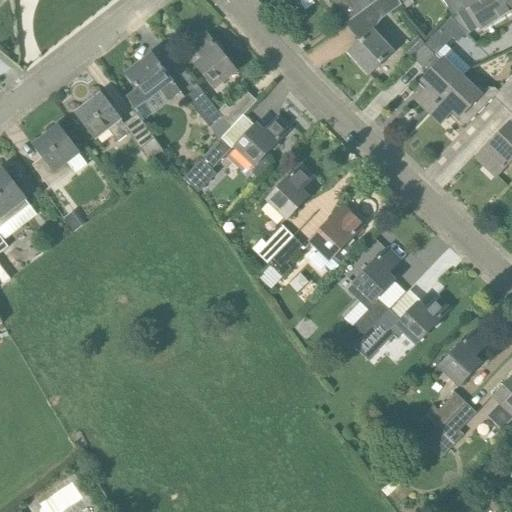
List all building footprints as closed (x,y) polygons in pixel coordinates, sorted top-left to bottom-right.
[(288,0),(290,2),(292,1),(291,0),(335,0),(351,21),(361,13),(352,0),(288,0)] [(361,43),(349,54),(369,76),(394,53),(374,31),(382,20),(392,12),(382,0),(379,0),(361,13),(351,21),(344,25),(361,43)] [(352,0),(361,13),(379,0),(352,0)] [(382,0),(392,12),(401,5),(404,10),(413,3),(411,0),(382,0)] [(483,29),(511,10),(511,0),(444,0),(455,16),(469,8),(483,29)] [(417,101),(429,112),(463,78),(443,59),(442,61),(437,55),(453,38),(457,42),(466,33),(451,19),(413,59),(429,74),(423,81),(430,88),(417,101)] [(204,59),(197,65),(215,89),(236,72),(207,35),(193,45),(204,59)] [(425,45),(418,36),(403,50),(411,58),(425,45)] [(170,102),(182,93),(153,56),(128,75),(137,87),(125,96),(136,110),(161,91),(170,102)] [(495,97),(505,106),(511,99),(511,75),(510,77),(497,91),(494,95),(495,97)] [(478,86),(474,89),(463,78),(429,112),(442,124),(454,111),(461,118),(468,125),(495,97),(494,95),(497,91),(495,88),(486,89),(484,91),(478,86)] [(212,127),(224,118),(218,112),(199,88),(186,99),(210,129),(212,127)] [(225,105),(218,112),(224,118),(231,128),(257,102),(247,91),(230,109),(225,105)] [(141,149),(154,139),(144,122),(145,121),(138,111),(123,123),(101,95),(77,114),(96,139),(109,130),(116,139),(127,131),(141,149)] [(224,118),(212,127),(218,142),(218,143),(218,142),(221,139),(231,128),(224,118)] [(253,170),(251,173),(258,180),(272,166),(263,158),(289,132),(276,120),(264,133),(257,126),(236,148),(255,166),(253,170)] [(511,125),(511,124),(478,159),(497,177),(511,161),(511,125)] [(33,166),(50,188),(73,170),(68,163),(79,154),(59,128),(35,146),(44,157),(33,166)] [(154,139),(141,149),(150,161),(158,155),(163,151),(155,139),(154,139)] [(199,194),(217,174),(212,170),(229,152),(218,142),(218,143),(218,142),(184,180),(199,194)] [(170,160),(163,151),(158,155),(165,164),(170,160)] [(268,201),(288,220),(308,198),(301,191),(314,179),(301,166),(268,201)] [(0,254),(9,248),(0,236),(0,229),(30,206),(3,170),(0,172),(0,254)] [(347,244),(364,227),(344,208),(311,243),(319,250),(309,260),(320,270),(324,266),(333,274),(354,250),(347,244)] [(74,232),(86,224),(75,209),(64,218),(74,232)] [(262,241),(253,250),(269,265),(293,237),(284,227),(267,245),(262,241)] [(305,248),(293,237),(269,265),(283,279),(292,269),(288,265),(305,248)] [(355,284),(374,303),(395,281),(388,275),(400,262),(387,250),(355,284)] [(397,326),(417,345),(450,310),(438,298),(425,311),(418,304),(397,326)] [(354,347),(379,320),(370,311),(363,318),(358,314),(340,333),(343,337),(353,346),(354,347)] [(391,331),(379,320),(354,347),(369,362),(378,353),(374,349),(391,331)] [(441,368),(460,387),(481,365),(474,358),(486,345),(474,333),(441,368)] [(353,346),(343,337),(337,343),(347,353),(353,346)] [(511,379),(494,398),(511,414),(511,379)] [(440,430),(466,403),(456,394),(439,412),(435,408),(426,417),(440,430)] [(456,446),(464,436),(460,432),(477,415),(466,403),(440,430),(442,433),(436,440),(449,452),(456,446)] [(400,485),(394,479),(381,491),(387,497),(400,485)]
